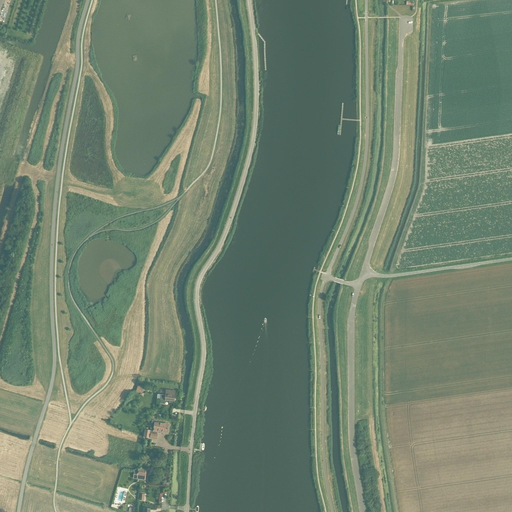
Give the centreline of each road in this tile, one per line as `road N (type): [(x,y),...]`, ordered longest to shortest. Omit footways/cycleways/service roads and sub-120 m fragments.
road 1 (unclassified): [(364,273),(395,162),(401,17)]
road 2 (unclassified): [(363,511),(353,454),(350,316),(364,273)]
road 3 (unclassified): [(364,273),(511,259)]
